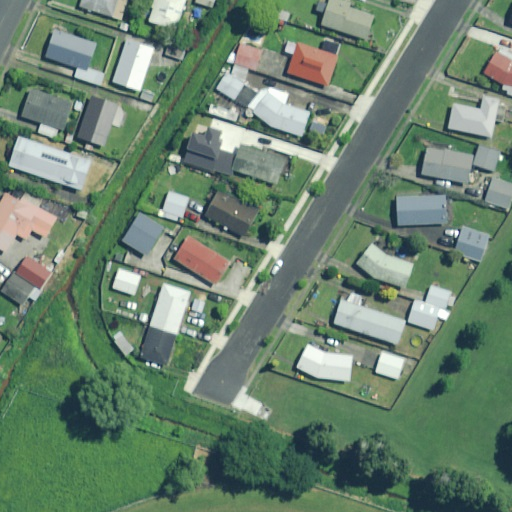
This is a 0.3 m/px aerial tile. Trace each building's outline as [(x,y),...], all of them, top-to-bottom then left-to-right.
[(128,0),(82,0),(80,7),(122,20),(128,0)] [(157,0),(150,22),(187,34),(193,13),(183,10),(186,0),(157,0)] [(340,1),(336,0),(330,0),(322,25),(367,40),(374,16),(339,4),(340,1)] [(293,13),(282,9),(278,19),(288,24),(293,13)] [(89,69),(97,44),(57,32),(49,58),(79,68),(76,78),(96,84),(99,73),(89,69)] [(155,48),(128,39),(114,82),(141,91),(155,48)] [(263,52),(242,44),(235,63),(256,70),(263,52)] [(339,58),(298,44),(288,73),(329,87),(339,58)] [(511,50),(501,45),(484,75),(503,85),(503,95),(511,97),(511,50)] [(250,71),(245,81),(257,86),(261,76),(250,71)] [(228,73),(218,89),(236,100),(246,84),(228,73)] [(270,92),(255,89),(245,105),(254,111),(254,114),(274,129),(302,137),(311,113),(287,103),(290,98),(285,94),(281,100),(270,92)] [(59,129),(64,130),(71,109),(81,112),(84,100),(61,92),(59,99),(33,90),(24,117),(42,123),(39,133),(56,138),(59,129)] [(119,107),(90,97),(76,137),(105,147),(119,107)] [(454,106),(449,129),(468,133),(470,123),(476,124),(474,135),(491,138),(499,102),(485,99),(482,112),(454,106)] [(154,106),(136,100),(134,108),(152,114),(154,106)] [(214,103),(209,115),(235,125),(240,112),(214,103)] [(242,113),(238,124),(248,127),(252,117),(242,113)] [(235,129),(200,116),(193,134),(228,146),(235,129)] [(327,128),(315,122),(311,130),(323,136),(327,128)] [(92,162),(20,138),(10,166),(83,191),(92,162)] [(451,152),(452,147),(429,142),(423,175),(468,184),(474,156),(451,152)] [(287,160),(242,145),(234,170),(278,184),(287,160)] [(501,151),(480,145),(475,166),(496,171),(501,151)] [(511,202),(511,184),(494,178),(486,201),(510,209),(511,202)] [(159,216),(162,217),(178,222),(179,218),(183,219),(190,199),(170,192),(164,211),(161,210),(159,216)] [(21,203),(7,195),(0,206),(0,249),(7,253),(17,235),(27,240),(33,230),(47,238),(57,220),(23,200),(21,203)] [(207,217),(226,227),(225,229),(230,232),(231,229),(247,237),(257,215),(218,196),(207,217)] [(448,224),(447,196),(398,198),(398,225),(448,224)] [(166,228),(142,213),(124,242),(148,257),(166,228)] [(490,236),(463,227),(455,253),(482,262),(490,236)] [(232,263),(190,236),(175,259),(217,287),(232,263)] [(50,244),(40,258),(56,268),(65,254),(50,244)] [(374,244),(358,264),(374,278),(406,288),(416,264),(392,258),(374,244)] [(36,287),(14,274),(2,293),(23,306),(36,287)] [(153,326),(178,335),(179,333),(189,336),(190,329),(181,326),(191,292),(165,285),(153,326)] [(427,302),(446,309),(447,306),(454,308),(457,297),(451,295),(452,293),(432,287),(427,302)] [(406,322),(343,301),(335,324),(398,345),(406,322)] [(446,309),(427,302),(427,304),(416,301),(409,323),(433,331),(438,318),(448,321),(450,312),(446,311),(446,309)] [(178,335),(153,326),(143,359),(169,367),(178,335)] [(119,328),(111,334),(127,356),(135,350),(119,328)] [(310,347),(298,368),(317,378),(350,383),(354,355),(325,355),(310,347)] [(404,360),(383,353),(377,372),(398,379),(404,360)]
